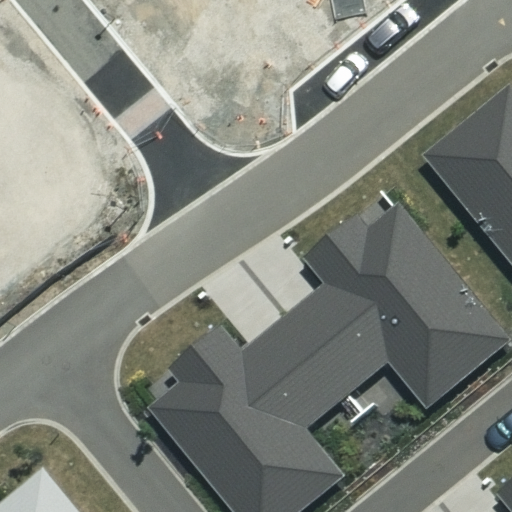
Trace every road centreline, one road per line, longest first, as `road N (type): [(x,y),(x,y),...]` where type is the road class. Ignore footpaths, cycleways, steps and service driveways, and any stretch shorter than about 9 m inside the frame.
road 1 (residential): [(232,227),(511,15)]
road 2 (residential): [(232,227),(46,0)]
road 3 (residential): [(51,357),(232,227)]
road 4 (residential): [(51,357),(176,511)]
road 5 (residential): [(383,511),(511,407)]
